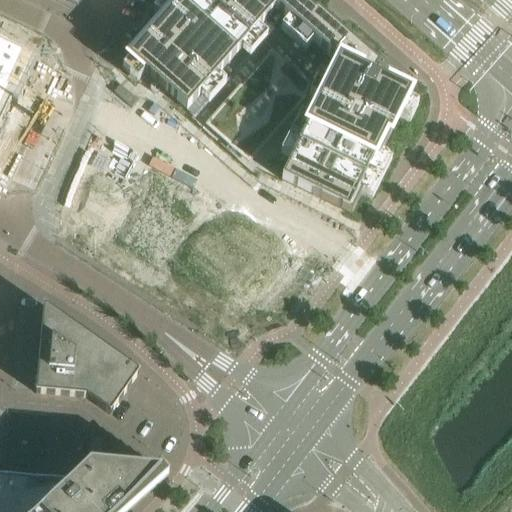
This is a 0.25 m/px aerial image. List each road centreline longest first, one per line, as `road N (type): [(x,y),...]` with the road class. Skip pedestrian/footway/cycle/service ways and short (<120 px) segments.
road 1 (unclassified): [(511,107),(287,409)]
road 2 (unclassified): [(313,429),(511,177)]
road 3 (residential): [(155,327),(0,223)]
road 4 (residential): [(155,327),(264,439)]
road 5 (residential): [(287,409),(240,372),(155,327)]
